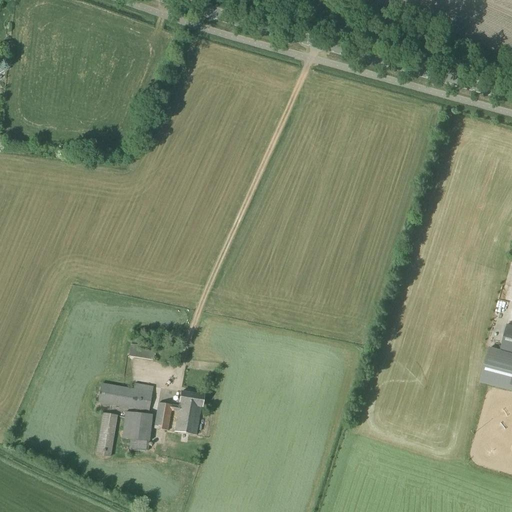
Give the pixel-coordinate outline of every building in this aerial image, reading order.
[(511,326),(506,325),(500,351),(511,354),(511,326)] [(154,362),(155,352),(137,349),(138,346),(130,345),(128,357),(154,362)] [(511,354),(500,351),(488,348),(488,350),(479,383),(486,385),(511,391),(511,354)] [(133,389),(101,384),(97,404),(148,412),(152,393),(153,387),(134,384),(133,389)] [(201,408),(203,396),(180,392),(179,404),(178,406),(171,405),(171,406),(158,404),(153,429),(168,432),(171,412),(177,413),(173,433),(196,437),(201,408)] [(149,442),(151,415),(124,412),(122,439),(130,440),(129,450),(148,452),(148,442),(149,442)] [(110,458),(117,416),(102,414),(95,456),(110,458)] [(94,447),(99,418),(86,416),(81,445),(94,447)]
